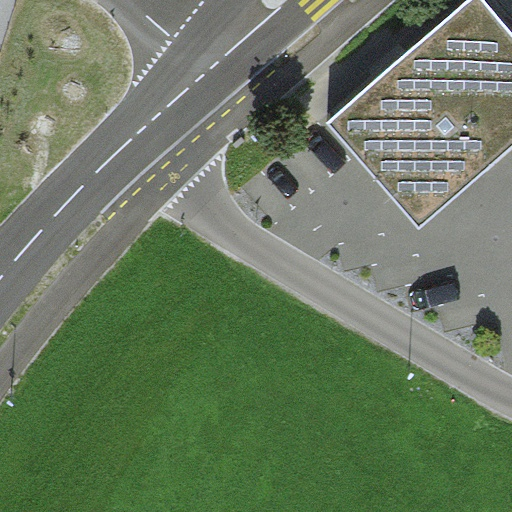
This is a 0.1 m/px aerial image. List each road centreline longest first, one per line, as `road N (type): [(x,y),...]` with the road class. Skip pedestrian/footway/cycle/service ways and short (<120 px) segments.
road 1 (unclassified): [(511,402),(228,229),(137,136)]
road 2 (secondary): [(137,136),(0,280)]
